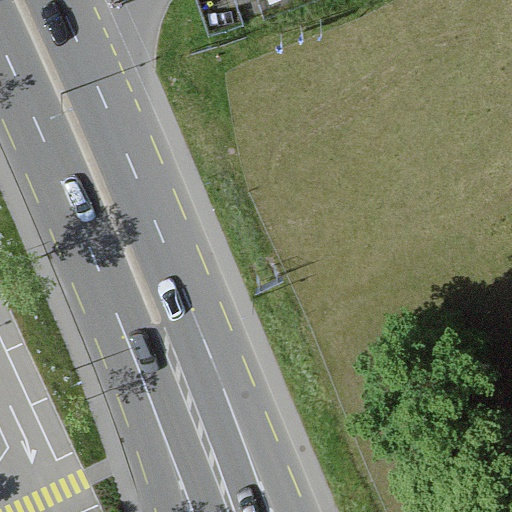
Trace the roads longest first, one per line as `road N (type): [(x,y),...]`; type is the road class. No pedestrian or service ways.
road 1 (secondary): [(293,511),(171,255)]
road 2 (secondary): [(171,255),(60,0)]
road 3 (secondary): [(240,511),(171,255)]
road 4 (secondary): [(0,45),(102,284)]
road 5 (secondary): [(102,284),(216,511)]
road 6 (secondary): [(102,284),(170,511)]
